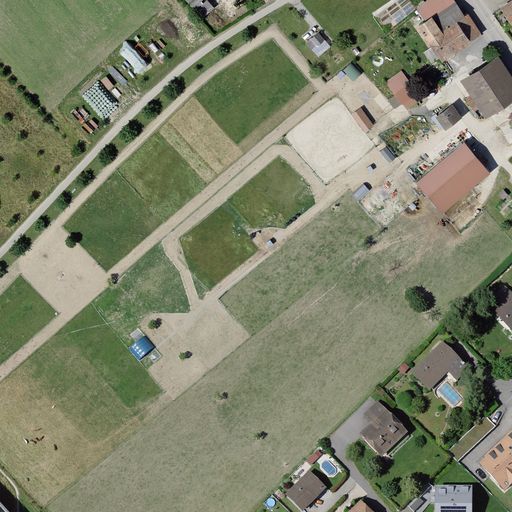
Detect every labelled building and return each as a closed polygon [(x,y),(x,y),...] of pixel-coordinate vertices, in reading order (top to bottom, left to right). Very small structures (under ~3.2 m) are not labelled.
[(188,0),(204,16),(216,5),(210,0),(188,0)] [(460,13),(451,0),(427,0),(417,8),(423,16),(411,25),(436,63),(483,33),(466,11),(460,13)] [(511,0),(506,0),(499,4),(509,22),(511,20),(511,0)] [(306,40),(320,56),(333,44),(319,29),(306,40)] [(511,75),(498,54),(459,79),(485,119),(511,101),(511,75)] [(403,101),(409,108),(424,97),(403,69),(387,81),(397,93),(390,98),(396,106),(403,101)] [(452,101),(433,114),(442,128),(462,114),(452,101)] [(354,110),(365,130),(374,124),(364,105),(354,110)] [(463,142),(416,182),(443,214),(491,174),(463,142)] [(486,293),(477,302),(511,336),(511,295),(503,286),(491,298),(486,293)] [(457,361),(439,342),(408,373),(427,391),(457,361)] [(406,434),(375,401),(360,415),(370,425),(360,435),(380,457),(406,434)] [(448,451),(457,460),(493,427),(484,417),(448,451)] [(511,434),(477,466),(503,495),(511,486),(511,434)] [(323,487),(307,471),(284,494),(300,510),(323,487)] [(470,511),(471,492),(435,491),(434,511),(470,511)] [(372,511),(362,501),(350,511),(372,511)]
